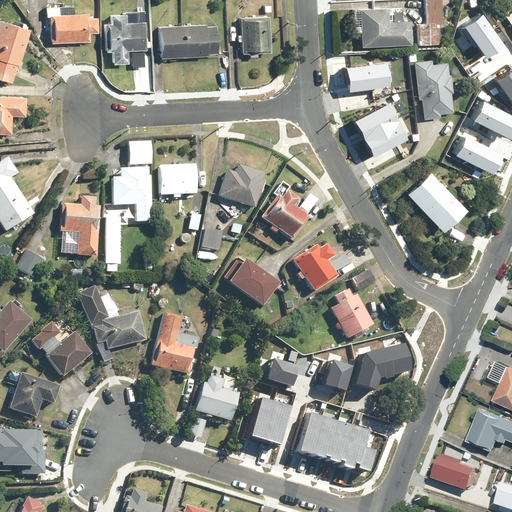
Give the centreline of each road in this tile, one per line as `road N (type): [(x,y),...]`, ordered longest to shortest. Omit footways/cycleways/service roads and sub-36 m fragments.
road 1 (residential): [(464,323),(401,279),(308,107)]
road 2 (residential): [(354,511),(107,434)]
road 3 (residential): [(308,107),(82,115)]
road 4 (residential): [(389,511),(464,323)]
